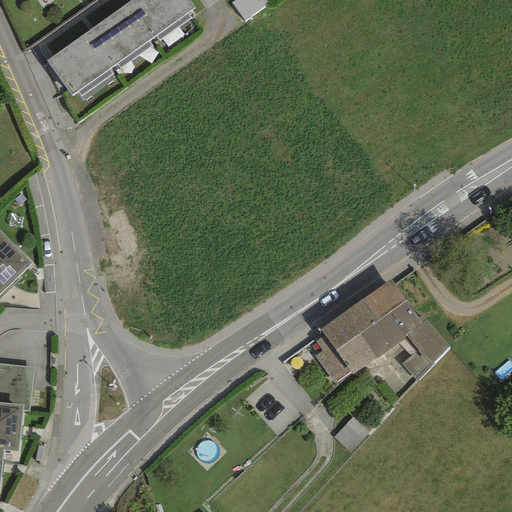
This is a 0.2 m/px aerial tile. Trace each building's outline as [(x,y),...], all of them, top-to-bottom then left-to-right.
[(194,8),(187,0),(131,0),(126,4),(151,38),(194,8)] [(263,0),(238,0),(236,1),(244,19),(267,10),(263,0)] [(151,38),(126,4),(86,32),(111,67),(151,38)] [(111,67),(86,32),(45,61),(70,96),(111,67)] [(0,229),(0,295),(33,263),(0,229)] [(390,281),(321,330),(323,334),(350,371),(352,374),(406,336),(422,324),(417,317),(390,281)] [(422,315),(417,317),(422,324),(406,336),(417,349),(401,364),(416,381),(448,346),(422,315)] [(350,371),(323,334),(314,341),(322,351),(314,356),(334,383),(350,371)] [(33,367),(0,364),(0,403),(22,405),(21,411),(29,411),(33,367)] [(0,403),(0,445),(3,446),(2,450),(17,452),(21,411),(22,405),(0,403)] [(368,432),(352,417),(333,437),(349,452),(368,432)]
